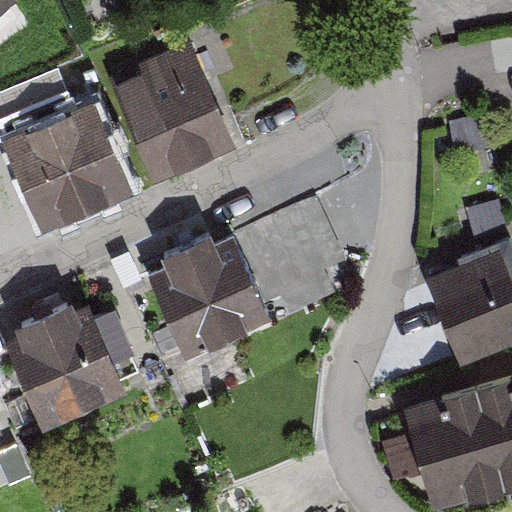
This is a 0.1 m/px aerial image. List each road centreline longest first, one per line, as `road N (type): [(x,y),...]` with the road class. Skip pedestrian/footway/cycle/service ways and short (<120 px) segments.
road 1 (residential): [(392,74),(403,159),(398,250),(350,373),(347,434),(359,475),(383,511)]
road 2 (residential): [(392,74),(336,124),(0,284)]
